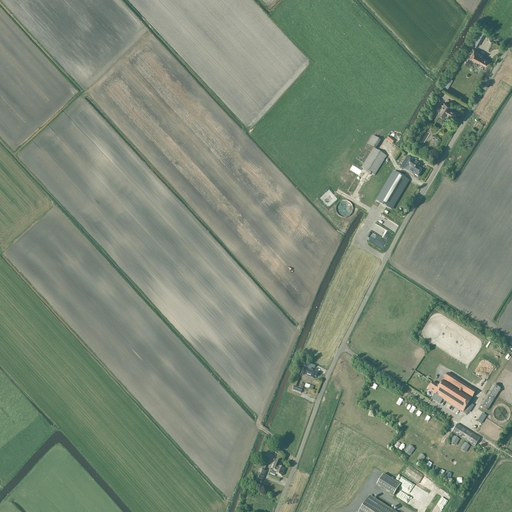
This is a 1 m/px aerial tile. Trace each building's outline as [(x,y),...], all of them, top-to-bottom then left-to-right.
[(484,32),(477,28),(469,42),(476,46),(484,32)] [(483,55),(473,50),(469,58),(479,64),(479,63),(485,66),(488,61),(482,58),(483,55)] [(440,100),(435,97),(430,104),(432,105),(424,118),(427,120),(432,113),(433,114),(437,108),(435,107),(440,100)] [(454,117),(456,113),(453,111),(449,108),(450,106),(444,103),(437,115),(443,118),(446,112),(450,115),(451,115),(454,117)] [(398,135),(393,131),(386,140),(392,144),(395,141),(394,140),(398,135)] [(367,145),(373,148),(375,150),(380,141),(372,136),(367,145)] [(387,156),(375,150),(373,148),(362,168),(375,176),(387,156)] [(414,175),(418,177),(422,171),(418,168),(420,164),(410,159),(404,170),(413,176),(414,175)] [(391,209),(408,181),(394,173),(378,201),(391,209)] [(352,213),(353,209),(352,206),(350,203),(346,201),(343,201),(339,202),(337,205),(336,209),(337,213),(339,216),(342,218),(346,218),(350,216),(352,213)] [(383,249),(390,234),(375,227),(372,233),(368,242),(383,249)] [(361,251),(357,259),(373,266),(375,263),(368,260),(370,261),(372,256),(361,251)] [(313,371),(308,369),(305,375),(311,378),(312,376),(314,377),(314,376),(316,377),(318,373),(315,372),(313,371)] [(477,392),(448,373),(439,387),(432,383),(428,389),(434,393),(433,393),(435,394),(431,400),(440,405),(443,400),(464,412),(477,392)] [(488,410),(501,389),(494,385),(481,406),(488,410)] [(402,406),(406,401),(401,397),(398,403),(402,406)] [(472,426),(478,429),(481,424),(475,421),(472,426)] [(475,447),(480,439),(457,424),(452,432),(475,447)] [(279,467),(281,463),(276,461),(273,469),(277,471),(276,474),(281,477),(284,469),(279,467)] [(266,473),(264,472),(266,467),(262,465),(260,470),(256,478),(263,481),(266,473)] [(410,474),(409,477),(415,479),(417,472),(408,469),(407,473),(410,474)] [(383,473),(376,484),(393,495),(400,484),(383,473)] [(409,505),(413,497),(400,489),(395,496),(409,505)] [(395,511),(369,495),(358,511),(395,511)] [(450,503),(457,507),(460,500),(453,496),(450,503)]
